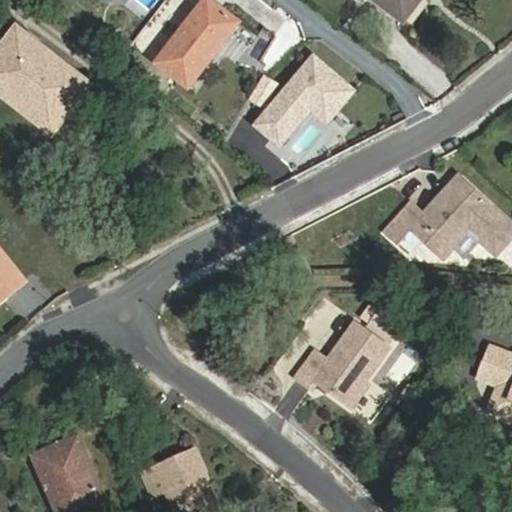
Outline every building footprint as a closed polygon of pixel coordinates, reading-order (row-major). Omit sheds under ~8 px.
[(240,20),(215,0),(203,0),(156,60),(189,85),(240,20)] [(375,0),(395,16),(407,0),(375,0)] [(407,0),(395,16),(403,22),(420,0),(407,0)] [(14,33),(0,51),(0,82),(53,123),(82,85),(14,33)] [(385,232),(397,243),(411,230),(434,252),(445,241),(448,238),(448,232),(458,221),(472,234),(489,249),(511,225),(511,218),(464,172),(422,216),(411,204),(385,232)] [(445,241),(455,252),(472,234),(458,221),(448,232),(448,238),(445,241)] [(511,225),(489,249),(493,254),(511,234),(511,225)] [(0,303),(10,295),(25,282),(0,253),(0,303)] [(321,369),(351,392),(369,368),(394,336),(363,312),(335,349),(320,339),(302,364),(316,375),(321,369)] [(511,346),(492,339),(483,365),(506,374),(496,407),(511,413),(511,346)] [(488,404),(496,407),(506,374),(483,365),(480,374),(496,379),(488,404)] [(369,368),(351,392),(358,398),(376,373),(369,368)] [(94,511),(111,504),(78,431),(31,452),(59,511),(94,511)] [(196,478),(204,473),(191,448),(153,467),(164,490),(175,511),(204,511),(212,509),(196,478)] [(149,497),(164,490),(153,467),(138,474),(149,497)] [(196,478),(212,509),(220,505),(204,473),(196,478)]
